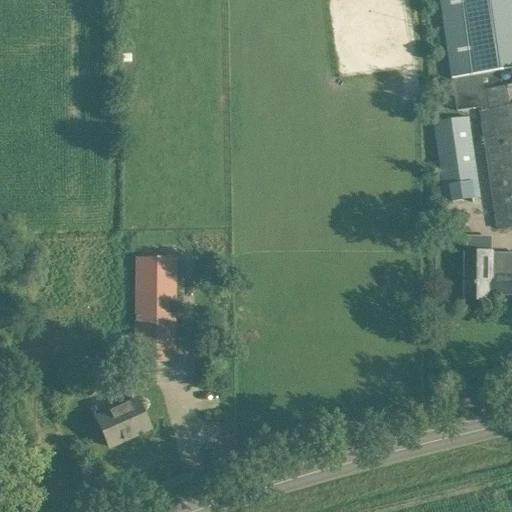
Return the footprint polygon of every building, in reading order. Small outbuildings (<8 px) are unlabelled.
[(511,0),(441,0),(453,79),(501,72),(511,70),(511,0)] [(453,79),(458,111),(481,108),(498,230),(511,227),(511,85),(503,86),(501,72),(453,79)] [(435,122),(447,202),(481,197),(469,117),(435,122)] [(467,300),(488,300),(488,293),(511,293),(511,274),(493,275),(493,241),(467,241),(467,300)] [(136,361),(174,361),(175,257),(137,256),(136,361)] [(96,418),(101,429),(109,448),(149,430),(141,411),(136,400),(96,418)]
